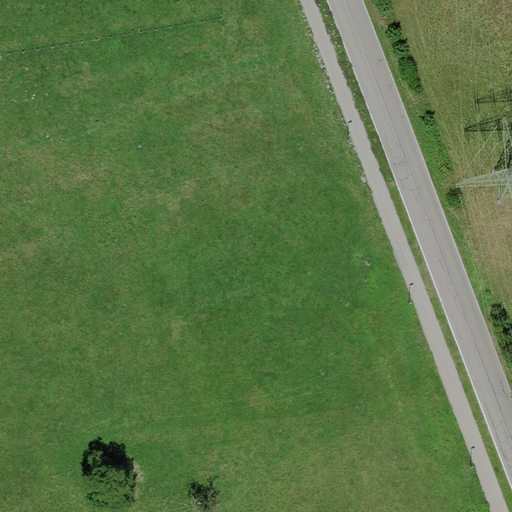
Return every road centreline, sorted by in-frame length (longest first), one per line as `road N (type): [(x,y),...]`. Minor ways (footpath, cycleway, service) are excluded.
road 1 (tertiary): [(20,0),(35,139),(73,246),(128,311),(206,351),(400,356),(455,369),(488,400)]
road 2 (primary): [(445,0),(0,191)]
road 3 (tertiary): [(343,0),(488,400)]
